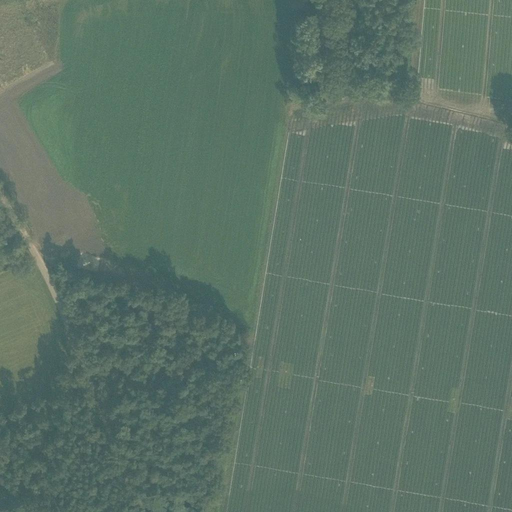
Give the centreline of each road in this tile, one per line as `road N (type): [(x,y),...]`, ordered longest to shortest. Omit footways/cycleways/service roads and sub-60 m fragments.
road 1 (unclassified): [(139,511),(52,287),(0,194)]
road 2 (track): [(511,108),(445,103),(387,73),(351,0)]
road 3 (track): [(65,322),(34,511)]
